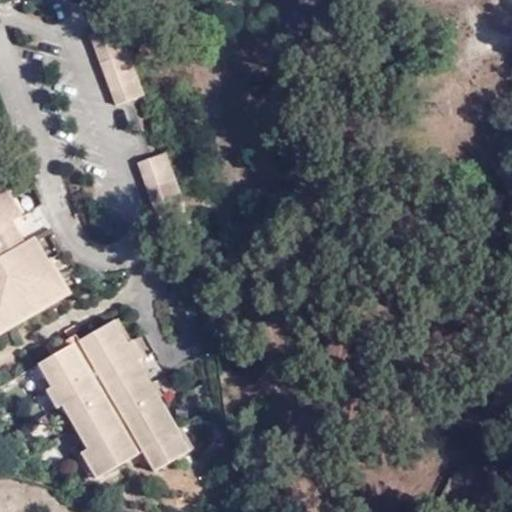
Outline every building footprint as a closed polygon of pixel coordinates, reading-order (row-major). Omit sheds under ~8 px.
[(88,40),(114,108),(146,95),(134,62),(120,27),(88,40)] [(169,160),(137,171),(164,242),(195,230),(169,160)] [(0,233),(9,228),(4,218),(0,212),(0,233)] [(11,214),(4,218),(9,228),(16,223),(11,214)] [(22,249),(9,228),(0,233),(0,262),(17,252),(22,249)] [(37,254),(31,243),(22,249),(17,252),(24,262),(37,254)] [(24,262),(17,252),(0,262),(0,268),(32,320),(57,305),(47,289),(38,273),(32,276),(24,262)] [(47,289),(57,283),(48,267),(38,273),(47,289)] [(0,291),(21,326),(32,320),(0,268),(0,291)] [(47,289),(57,305),(67,298),(57,283),(47,289)] [(0,338),(21,326),(0,291),(0,338)] [(119,337),(126,347),(134,342),(121,321),(112,327),(119,337)] [(119,337),(112,327),(104,332),(111,343),(119,337)] [(142,450),(155,471),(157,474),(185,456),(179,445),(186,441),(176,425),(165,408),(156,393),(147,399),(140,386),(149,381),(141,369),(132,376),(125,365),(134,359),(126,347),(119,337),(111,343),(104,332),(78,349),(93,372),(142,450)] [(93,372),(78,349),(68,355),(83,378),(93,372)] [(105,473),(133,456),(83,378),(68,355),(50,366),(56,377),(47,383),(52,391),(62,405),(68,415),(78,409),(84,417),(92,429),(81,435),(87,445),(105,473)] [(132,376),(141,369),(134,359),(125,365),(132,376)] [(56,377),(50,366),(41,372),(47,383),(56,377)] [(133,456),(142,450),(93,372),(83,378),(133,456)] [(147,399),(156,393),(149,381),(140,386),(147,399)] [(62,405),(52,391),(44,395),(54,411),(62,405)] [(78,409),(68,415),(74,424),(84,417),(78,409)] [(92,429),(84,417),(74,424),(81,435),(92,429)] [(81,435),(74,424),(62,432),(75,452),(78,450),(87,445),(81,435)] [(185,456),(193,451),(186,441),(179,445),(185,456)] [(97,479),(105,473),(87,445),(78,450),(97,479)] [(495,472),(479,493),(495,505),(511,485),(495,472)]
